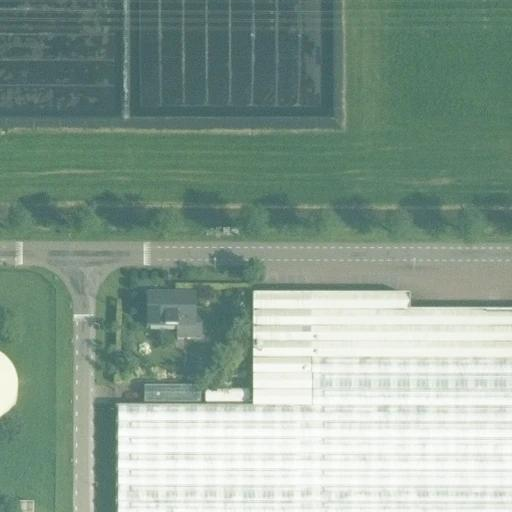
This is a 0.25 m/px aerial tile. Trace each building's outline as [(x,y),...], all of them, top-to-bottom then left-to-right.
[(200,341),(200,327),(193,326),(193,296),(147,296),(146,327),(175,328),(174,340),(200,341)] [(252,298),(252,410),(117,410),(116,511),(511,511),(511,314),(408,314),(408,298),(252,298)] [(246,370),(229,370),(229,380),(246,380),(246,370)] [(144,406),(199,406),(199,388),(144,388),(144,406)] [(207,393),(207,405),(244,405),(244,393),(207,393)]
